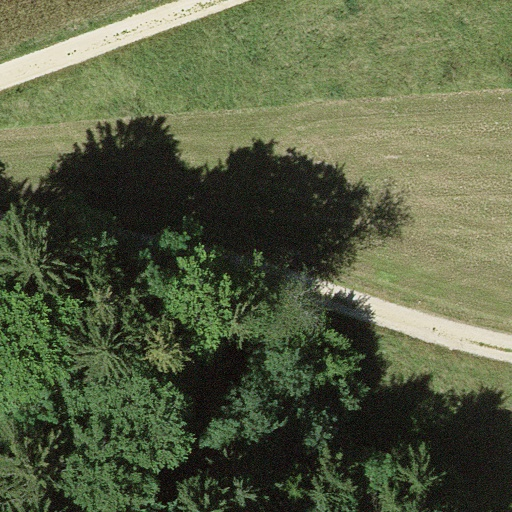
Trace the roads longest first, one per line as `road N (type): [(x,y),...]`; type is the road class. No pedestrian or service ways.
road 1 (track): [(0,221),(256,269),(511,347)]
road 2 (track): [(0,75),(202,0)]
